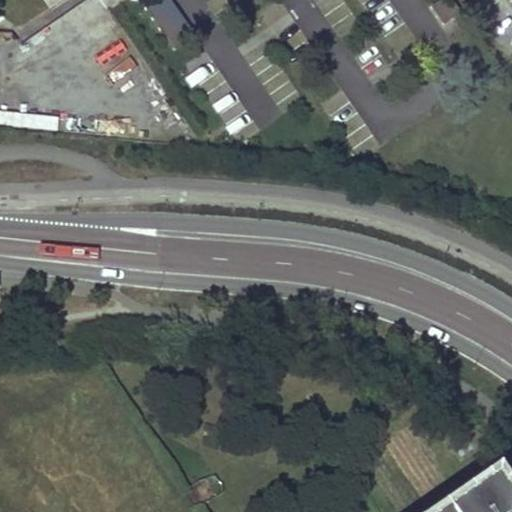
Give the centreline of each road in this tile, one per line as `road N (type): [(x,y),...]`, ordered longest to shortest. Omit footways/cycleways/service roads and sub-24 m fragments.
road 1 (tertiary): [(0,259),(332,295),(427,326),(511,376)]
road 2 (tertiary): [(511,309),(407,259),(336,242),(156,219),(0,227)]
